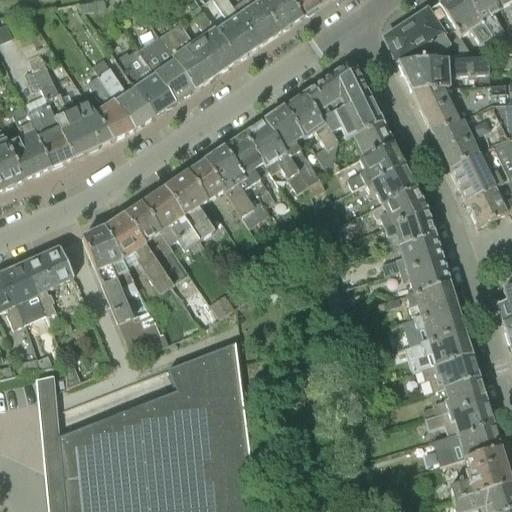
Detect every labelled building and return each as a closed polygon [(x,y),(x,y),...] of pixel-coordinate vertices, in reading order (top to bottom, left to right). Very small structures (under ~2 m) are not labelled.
[(259,50),(233,11),(225,0),(210,0),(212,2),(226,23),(213,32),(237,65),(259,50)] [(281,35),(260,3),(257,0),(242,0),(244,3),(233,11),(259,50),(281,35)] [(281,35),(302,21),(288,0),(264,0),(260,3),(281,35)] [(288,0),(302,21),(323,7),(318,0),(288,0)] [(479,49),(490,42),(462,0),(448,0),(437,7),(460,43),(470,36),(479,49)] [(496,26),(503,22),(496,10),(491,0),(462,0),(490,42),(491,44),(492,44),(498,55),(507,51),(500,38),(502,37),(496,26)] [(511,0),(491,0),(496,10),(503,22),(511,41),(511,0)] [(449,50),(460,43),(437,7),(392,37),(388,51),(397,70),(421,67),(450,50),(449,50)] [(215,79),(237,65),(213,32),(201,13),(192,20),(204,38),(192,46),(177,24),(156,39),(193,94),(215,79)] [(28,19),(8,22),(18,43),(29,38),(38,34),(28,19)] [(193,94),(156,39),(136,52),(174,107),(193,94)] [(174,107),(136,52),(125,59),(123,55),(113,61),(115,64),(133,91),(153,121),(174,107)] [(72,104),(64,107),(59,97),(58,98),(40,59),(38,59),(28,64),(27,64),(32,75),(40,92),(46,105),(72,163),(86,156),(111,144),(94,116),(87,106),(75,112),(72,104)] [(511,60),(502,61),(503,72),(511,70),(511,60)] [(410,94),(440,93),(489,90),(487,61),(421,67),(397,70),(410,94)] [(134,134),(153,121),(133,91),(120,100),(118,85),(104,63),(91,71),(97,80),(134,134)] [(345,112),(368,100),(355,74),(344,71),(326,83),(302,99),(319,125),(345,112)] [(40,92),(32,75),(24,78),(32,96),(40,92)] [(111,144),(134,134),(97,80),(86,87),(102,110),(94,116),(111,144)] [(432,139),(458,126),(459,127),(490,112),(511,110),(511,89),(489,90),(440,93),(410,94),(422,119),(432,139)] [(328,179),(335,149),(330,140),(319,125),(302,99),(284,112),(303,141),(304,143),(313,137),(322,151),(313,158),(328,179)] [(319,125),(330,140),(339,135),(344,144),(351,141),(381,125),(368,100),(345,112),(319,125)] [(49,173),(72,163),(46,105),(23,116),(49,173)] [(49,173),(23,116),(21,110),(10,115),(15,125),(21,139),(6,146),(23,184),(49,173)] [(450,176),(477,163),(511,146),(511,110),(490,112),(459,127),(458,126),(432,139),(441,158),(450,176)] [(308,190),(319,183),(294,146),(303,141),(284,112),(264,125),(308,190)] [(301,194),(308,190),(264,125),(243,139),(268,176),(270,179),(279,173),(286,183),(296,198),(301,194)] [(381,125),(351,141),(361,162),(357,164),(358,166),(393,148),(381,125)] [(223,153),(264,213),(274,206),(259,183),(268,176),(243,139),(223,153)] [(0,195),(23,184),(6,146),(5,144),(0,146),(0,195)] [(466,207),(492,194),(508,186),(511,184),(511,146),(477,163),(450,176),(458,192),(466,207)] [(364,189),(365,190),(404,170),(393,148),(358,166),(363,175),(346,184),(352,195),(364,189)] [(268,219),(264,213),(223,153),(203,166),(223,195),(248,232),(268,219)] [(207,206),(223,195),(203,166),(187,177),(207,206)] [(380,209),(415,193),(404,170),(365,190),(369,200),(374,197),(380,209)] [(165,192),(200,244),(214,235),(198,211),(207,206),(187,177),(165,192)] [(308,190),(310,198),(324,192),(320,184),(308,190)] [(511,184),(508,186),(492,194),(503,218),(511,213),(511,184)] [(184,255),(200,244),(165,192),(143,207),(170,248),(177,244),(184,255)] [(382,233),(427,217),(427,215),(415,193),(380,209),(371,213),(376,223),(378,221),(382,233)] [(477,231),(503,218),(492,194),(466,207),(477,231)] [(168,250),(170,248),(143,207),(125,218),(156,265),(171,254),(168,250)] [(398,252),(434,240),(427,217),(382,233),(386,243),(395,240),(398,252)] [(173,290),(156,265),(125,218),(105,232),(126,274),(137,267),(158,300),(173,290)] [(324,238),(333,233),(328,223),(317,228),(319,240),(324,238)] [(120,293),(115,281),(128,276),(126,274),(105,232),(83,242),(102,290),(119,328),(132,322),(120,293)] [(332,253),(332,252),(324,238),(319,240),(321,257),(332,253)] [(399,276),(441,263),(434,240),(398,252),(401,263),(380,269),(384,280),(399,276)] [(49,331),(50,331),(60,327),(55,316),(61,314),(57,305),(54,306),(50,298),(48,299),(46,296),(75,284),(61,253),(22,269),(45,320),(49,331)] [(324,274),(335,271),(332,253),(321,257),(324,274)] [(412,297),(449,286),(441,263),(399,276),(402,287),(408,286),(412,297)] [(24,329),(45,320),(22,269),(2,278),(24,329)] [(328,299),(339,295),(335,271),(324,274),(328,299)] [(13,334),(24,329),(2,278),(0,279),(0,317),(5,315),(13,334)] [(405,300),(408,311),(415,309),(419,321),(456,310),(449,286),(412,297),(405,300)] [(502,327),(511,323),(511,289),(502,293),(506,305),(496,308),(502,327)] [(331,321),(344,319),(339,295),(328,299),(331,321)] [(379,315),(399,309),(397,302),(377,308),(379,315)] [(426,344),(463,333),(456,310),(419,321),(412,323),(416,335),(423,333),(426,344)] [(510,352),(511,351),(511,323),(502,327),(510,352)] [(407,333),(405,326),(390,330),(392,337),(407,333)] [(432,370),(471,358),(463,333),(426,344),(419,347),(423,359),(430,357),(434,369),(432,369),(432,370)] [(57,441),(63,511),(255,511),(234,347),(167,373),(176,395),(57,441)] [(47,358),(36,363),(39,374),(52,371),(47,358)] [(443,392),(478,381),(471,358),(432,370),(422,374),(425,384),(429,383),(433,395),(443,391),(443,392)] [(18,379),(39,374),(36,363),(15,368),(18,379)] [(70,386),(80,382),(73,366),(63,370),(70,386)] [(0,383),(12,380),(10,370),(0,372),(0,383)] [(46,511),(63,511),(57,441),(52,381),(35,384),(46,511)] [(446,403),(441,405),(444,416),(485,404),(478,381),(443,392),(446,403)] [(344,419),(358,417),(355,396),(341,398),(344,419)] [(448,440),(492,426),(485,404),(444,416),(425,423),(427,431),(443,427),(444,428),(448,440)] [(435,419),(433,411),(422,414),(425,423),(435,419)] [(463,463),(500,451),(492,426),(448,440),(432,445),(434,453),(457,445),(463,463)] [(452,506),(511,487),(500,451),(463,463),(467,475),(463,476),(466,485),(448,491),(452,506)] [(511,511),(511,491),(511,487),(452,506),(453,511),(511,511)]
